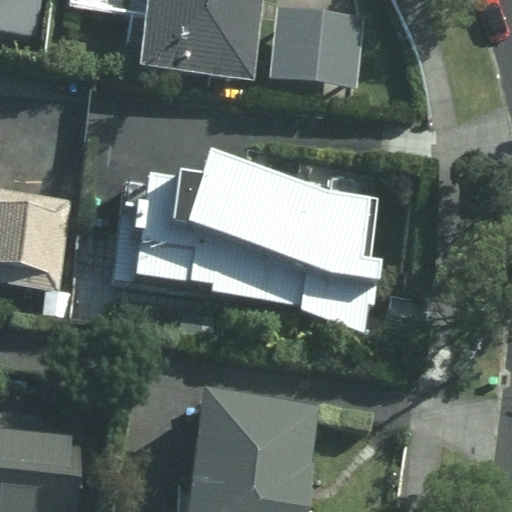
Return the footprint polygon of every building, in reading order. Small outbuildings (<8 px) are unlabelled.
[(0,0),(0,43),(37,45),(39,0),(0,0)] [(258,90),(262,0),(74,0),(74,17),(141,20),(138,84),(258,90)] [(362,24),(274,16),(268,91),(355,98),(362,24)] [(155,167),(137,267),(216,284),(213,294),(302,305),(377,341),(391,253),(368,255),(379,200),(321,191),(208,150),(206,168),(181,170),(155,167)] [(62,209),(0,207),(0,287),(60,289),(62,209)] [(199,412),(192,498),(178,497),(176,511),(306,511),(314,421),(199,412)] [(0,426),(0,511),(75,511),(80,432),(0,426)]
